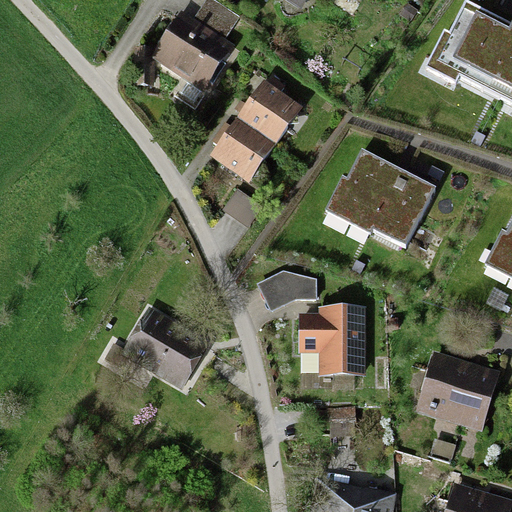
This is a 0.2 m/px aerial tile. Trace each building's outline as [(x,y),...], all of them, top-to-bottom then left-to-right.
[(241,20),(213,0),(209,0),(200,13),(230,34),(241,20)] [(511,30),(467,8),(437,66),(511,103),(511,30)] [(185,21),(155,67),(205,100),(235,54),(185,21)] [(277,158),(304,118),(265,92),(238,132),(277,158)] [(213,167),(252,196),(277,158),(238,132),(213,167)] [(433,193),(362,158),(334,213),(405,248),(433,193)] [(511,227),(495,262),(511,270),(511,227)] [(285,275),(260,288),(273,313),(294,303),(317,301),(318,281),(285,275)] [(360,376),(361,319),(318,318),(318,327),(301,327),(301,364),(324,364),(324,375),(360,376)] [(214,355),(153,320),(127,365),(187,400),(214,355)] [(497,383),(437,364),(423,409),(482,428),(497,383)] [(320,511),(394,511),(396,505),(325,490),(320,511)] [(511,511),(457,496),(452,511),(511,511)]
